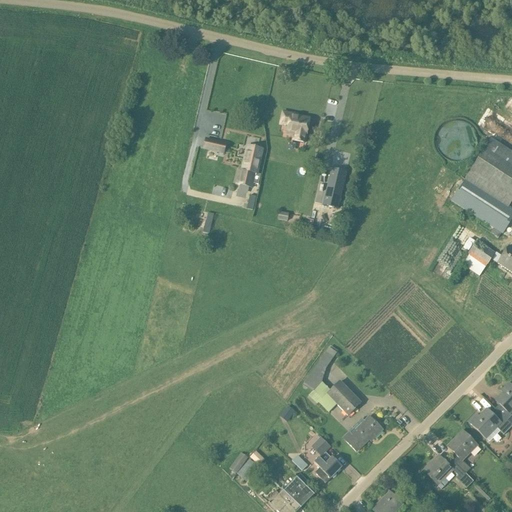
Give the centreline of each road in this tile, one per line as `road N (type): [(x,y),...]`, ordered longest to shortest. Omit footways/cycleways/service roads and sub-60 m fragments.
road 1 (unclassified): [(11,0),(118,13),(311,59),(511,79)]
road 2 (unclassified): [(336,511),(511,337)]
